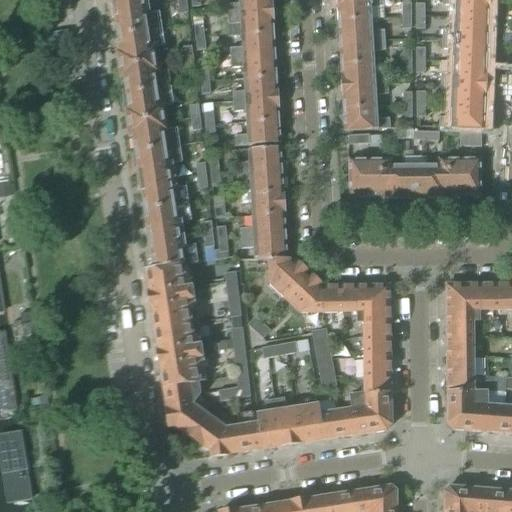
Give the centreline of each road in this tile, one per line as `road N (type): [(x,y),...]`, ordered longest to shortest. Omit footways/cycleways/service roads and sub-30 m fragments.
road 1 (residential): [(160,496),(79,0)]
road 2 (residential): [(302,0),(319,239),(330,256),(351,263),(416,264)]
road 3 (residential): [(160,496),(420,457)]
road 4 (residential): [(420,457),(416,264)]
